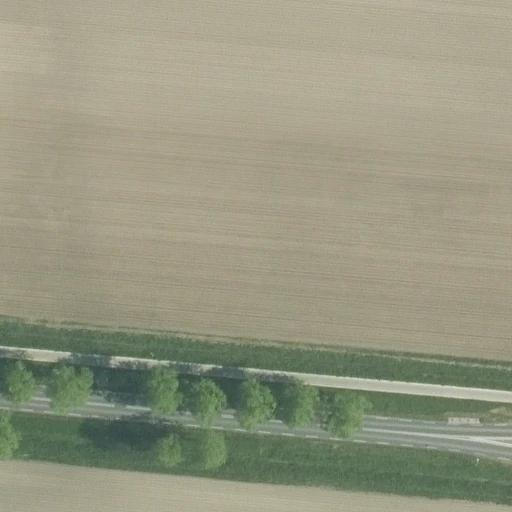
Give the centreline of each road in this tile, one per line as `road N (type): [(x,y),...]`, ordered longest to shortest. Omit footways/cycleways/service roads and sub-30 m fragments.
road 1 (primary): [(0,395),(316,424)]
road 2 (primary): [(316,424),(511,454)]
road 3 (primary): [(511,431),(316,424)]
